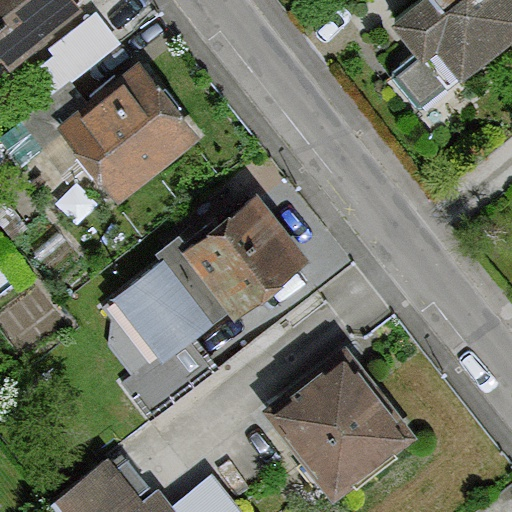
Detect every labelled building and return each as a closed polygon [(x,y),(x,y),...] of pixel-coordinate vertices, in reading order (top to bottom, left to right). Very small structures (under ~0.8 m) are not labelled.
[(75,0),(0,0),(0,52),(6,61),(79,4),(75,0)] [(511,30),(511,0),(413,0),(392,18),(420,51),(395,73),(419,102),(458,68),(462,73),(511,30)] [(42,44),(57,73),(121,40),(106,11),(42,44)] [(136,59),(56,123),(116,197),(196,133),(136,59)] [(210,218),(114,297),(164,357),(227,305),(233,312),(303,254),(252,193),(215,223),(210,218)] [(342,343),(262,406),(334,496),(413,433),(342,343)] [(171,511),(120,447),(50,503),(57,511),(171,511)]
